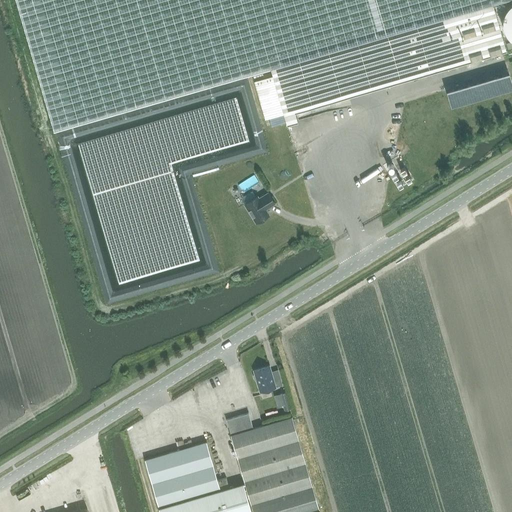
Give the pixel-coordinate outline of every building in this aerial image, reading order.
[(16,0),(54,130),(270,68),(493,3),(503,0),(16,0)] [(493,3),(270,68),(273,78),(285,117),(287,124),(298,121),(295,111),(506,50),(493,3)] [(508,73),(447,91),(452,105),(511,87),(508,73)] [(273,78),(254,84),(265,123),(285,117),(273,78)] [(378,131),(378,146),(393,146),(393,130),(378,131)] [(321,162),(309,163),(310,177),(322,176),(321,162)] [(267,190),(244,204),(256,223),(269,215),(265,209),(275,203),(267,190)] [(256,381),(260,392),(276,387),(282,385),(280,378),(274,380),(269,366),(253,371),(254,374),(253,376),(254,380),(256,381)] [(189,389),(175,397),(180,408),(195,400),(189,389)] [(286,391),(279,393),(285,410),(291,408),(286,391)] [(230,435),(253,428),(249,413),(226,419),(230,435)] [(292,416),(253,428),(230,435),(246,489),(253,511),(310,511),(320,509),(292,416)] [(181,499),(182,501),(229,487),(226,477),(218,480),(206,441),(145,459),(158,506),(181,499)] [(182,501),(159,508),(160,511),(253,511),(246,489),(245,489),(243,483),(229,487),(182,501)]
